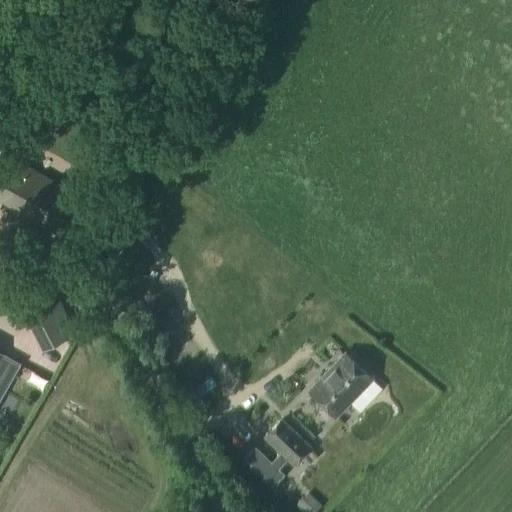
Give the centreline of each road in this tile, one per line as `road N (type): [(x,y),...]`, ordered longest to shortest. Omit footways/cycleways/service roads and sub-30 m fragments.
road 1 (track): [(186,0),(110,289),(115,314),(235,511)]
road 2 (track): [(0,153),(100,0)]
road 3 (track): [(185,433),(216,419),(299,342)]
